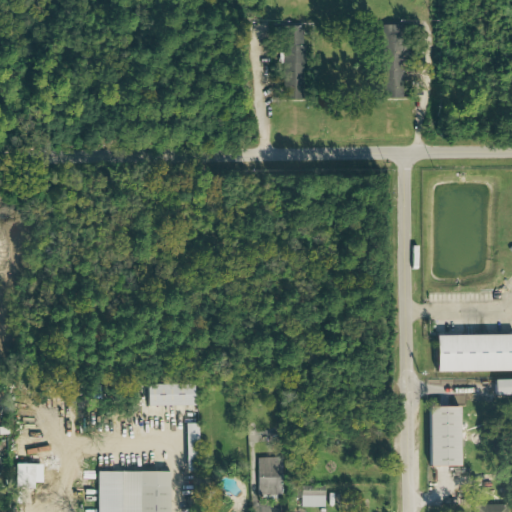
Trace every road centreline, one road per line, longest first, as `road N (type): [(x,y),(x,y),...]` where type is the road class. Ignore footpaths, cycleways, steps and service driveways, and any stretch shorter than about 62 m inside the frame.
road 1 (residential): [(0,157),(511,152)]
road 2 (residential): [(413,511),(412,154)]
